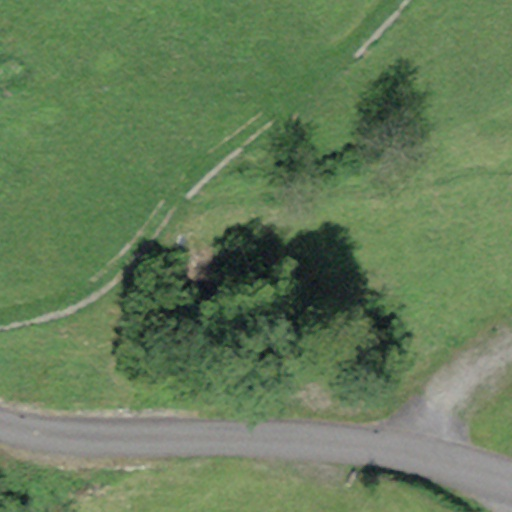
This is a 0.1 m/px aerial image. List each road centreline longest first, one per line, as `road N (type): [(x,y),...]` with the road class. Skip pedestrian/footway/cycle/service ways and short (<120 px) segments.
road 1 (track): [(0,318),(90,291),(197,173),(349,53),(393,0)]
road 2 (unclassified): [(511,481),(355,446),(0,427)]
road 3 (track): [(440,461),(434,422),(452,377),(511,336)]
